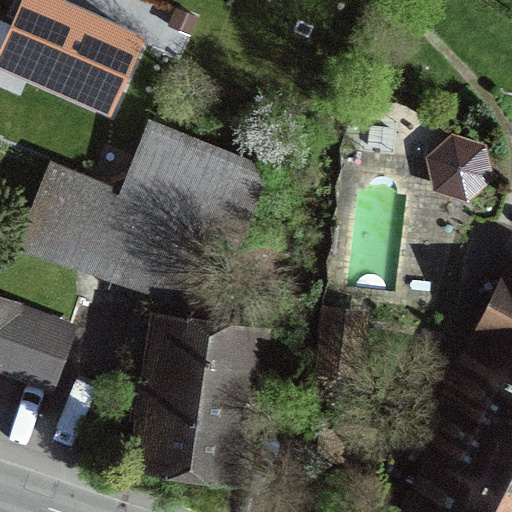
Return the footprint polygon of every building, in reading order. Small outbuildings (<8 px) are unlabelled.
[(139,286),(143,273),(209,298),(258,177),(147,131),(121,195),(48,164),(18,246),(107,275),(139,286)] [(447,187),(472,189),(485,168),(474,146),(450,144),(436,165),(447,187)] [(438,466),(450,473),(429,511),(511,511),(511,270),(508,268),(436,410),(460,422),(438,466)] [(0,331),(8,309),(0,306),(0,331)] [(66,331),(8,309),(0,331),(0,369),(45,387),(66,331)] [(257,335),(156,321),(147,387),(247,402),(257,335)] [(358,328),(323,323),(317,374),(352,378),(358,328)] [(147,387),(136,464),(222,477),(225,455),(240,457),(247,402),(147,387)] [(369,470),(376,433),(320,421),(312,458),(369,470)]
